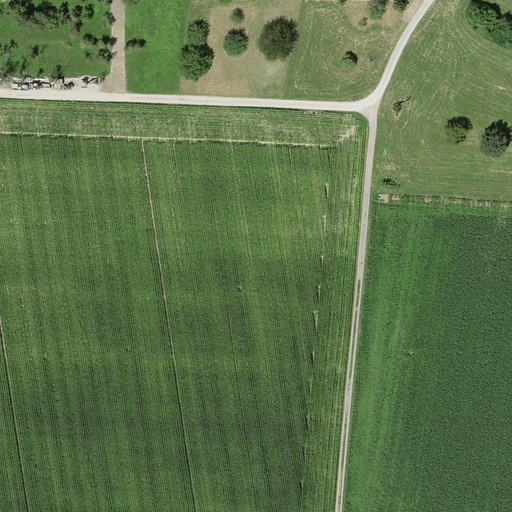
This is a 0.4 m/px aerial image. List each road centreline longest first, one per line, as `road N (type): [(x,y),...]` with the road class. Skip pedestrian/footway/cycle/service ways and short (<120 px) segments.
road 1 (residential): [(0,93),(373,109)]
road 2 (track): [(341,511),(373,165)]
road 3 (residential): [(426,0),(373,109)]
